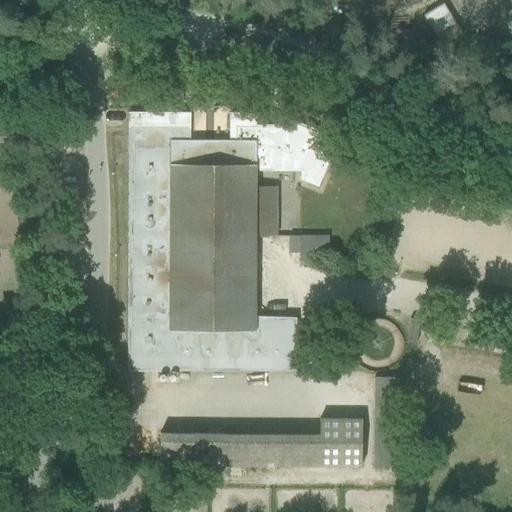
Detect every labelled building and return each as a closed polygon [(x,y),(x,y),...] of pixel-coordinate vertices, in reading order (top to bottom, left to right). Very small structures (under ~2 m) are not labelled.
[(511,0),(501,0),(506,35),(511,34),(511,0)] [(456,24),(443,3),(421,16),(434,37),(456,24)] [(140,95),(140,83),(128,83),(128,95),(140,95)] [(229,113),(228,113),(228,140),(189,140),(189,113),(128,113),(127,151),(128,151),(128,370),(296,371),(296,316),(255,315),(255,236),(275,236),(275,203),(255,203),(255,170),(302,170),(301,179),(316,186),(335,142),(283,118),(279,127),(255,126),(256,113),(229,113)] [(299,236),(299,262),(315,262),(315,253),(328,253),(328,236),(299,236)] [(426,376),(434,321),(412,318),(404,373),(426,376)] [(319,434),(319,467),(360,467),(361,419),(319,418),(319,434)] [(159,434),(159,466),(179,466),(220,466),(220,434),(179,434),(159,434)] [(319,467),(319,434),(220,434),(220,466),(319,467)]
